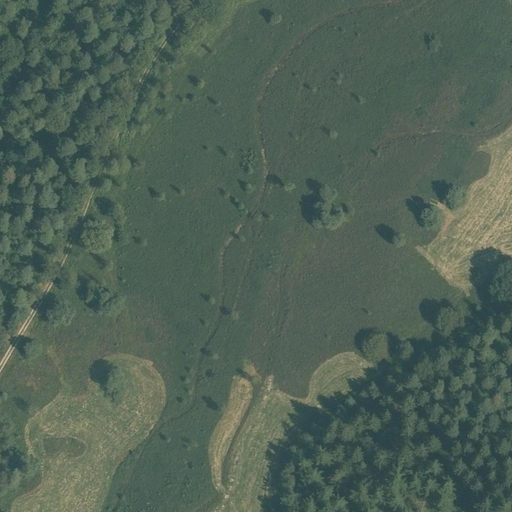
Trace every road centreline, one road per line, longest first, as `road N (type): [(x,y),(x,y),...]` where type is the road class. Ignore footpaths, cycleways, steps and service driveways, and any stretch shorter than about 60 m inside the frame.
road 1 (track): [(0,369),(60,265),(120,130),(199,0)]
road 2 (track): [(281,511),(305,433),(511,313)]
